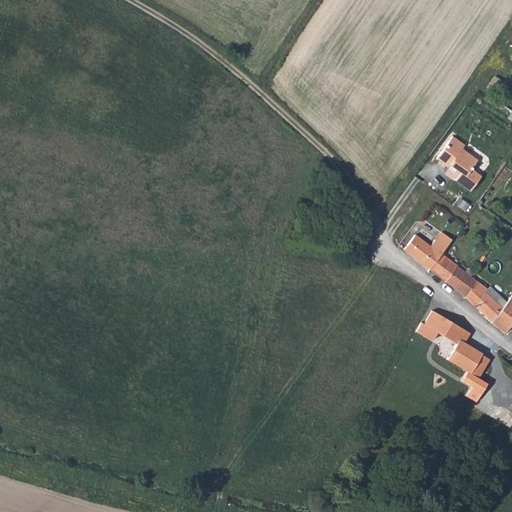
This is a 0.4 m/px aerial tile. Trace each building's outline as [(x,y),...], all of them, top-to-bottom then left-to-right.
[(453,181),(469,192),(480,177),(470,169),(476,161),(460,150),(463,146),(451,137),(435,160),(447,168),(448,166),(459,173),(453,181)] [(429,245),(440,255),(445,248),(450,240),(439,231),(429,245)] [(413,233),(402,250),(428,270),(440,255),(429,245),(413,233)] [(496,241),(481,264),(497,276),(511,253),(511,241),(508,239),(503,246),(496,241)] [(440,255),(428,270),(457,293),(468,277),(463,273),(440,255)] [(468,277),(457,293),(491,320),(500,307),(481,292),(484,289),(476,283),(468,277)] [(481,292),(500,307),(504,302),(486,286),(484,289),(481,292)] [(511,316),(511,298),(509,295),(504,302),(500,307),(511,316)] [(511,316),(500,307),(491,320),(489,322),(502,331),(511,316)] [(424,324),(455,342),(446,358),(470,372),(481,352),(462,341),(469,331),(432,310),(424,324)]
